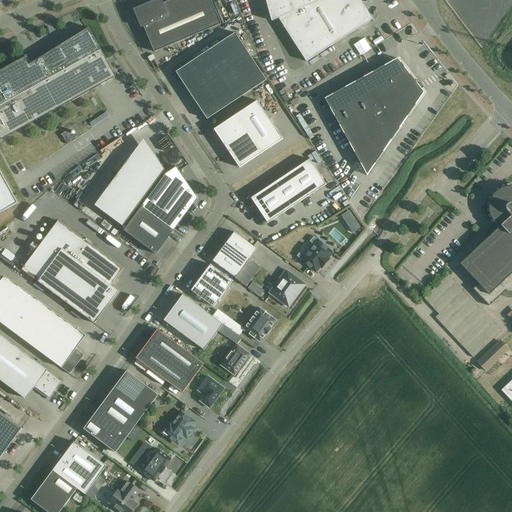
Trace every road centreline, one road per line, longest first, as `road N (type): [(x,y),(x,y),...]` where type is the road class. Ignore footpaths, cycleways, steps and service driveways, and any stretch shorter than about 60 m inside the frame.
road 1 (unclassified): [(103,0),(222,200),(0,508)]
road 2 (unclassified): [(174,511),(374,255)]
road 3 (unknown): [(161,288),(64,205),(27,236)]
road 4 (unknown): [(220,191),(299,135),(276,93)]
road 5 (unclassified): [(417,0),(506,110)]
road 6 (unknown): [(222,200),(273,229),(337,194)]
road 7 (unknown): [(420,269),(477,207),(439,184)]
road 8 (unknown): [(130,111),(29,178)]
